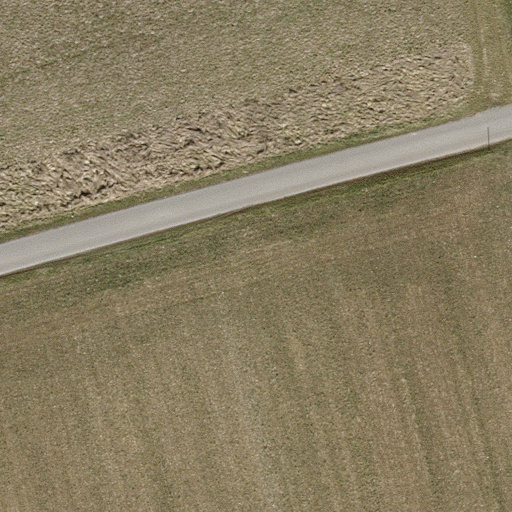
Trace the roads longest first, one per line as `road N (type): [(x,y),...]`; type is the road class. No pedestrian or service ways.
road 1 (track): [(511,123),(0,258)]
road 2 (track): [(505,125),(480,0)]
